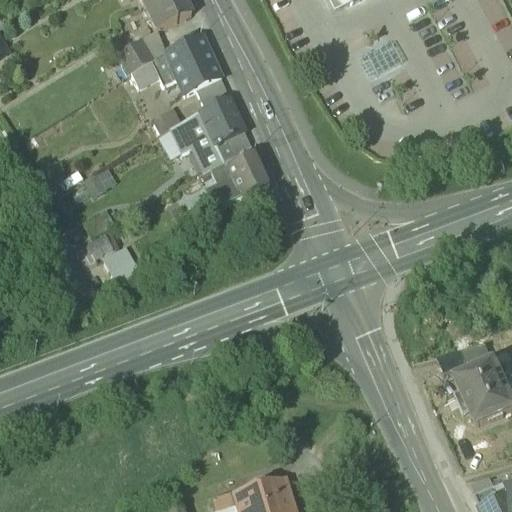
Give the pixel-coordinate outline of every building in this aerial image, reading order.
[(190,24),(178,0),(137,0),(155,40),(190,24)] [(350,11),(344,0),(321,0),(323,3),(350,11)] [(344,0),(350,11),(370,0),(344,0)] [(164,56),(188,51),(185,38),(171,41),(170,36),(160,38),(164,56)] [(148,72),(164,62),(151,41),(114,64),(126,85),(134,81),(148,72)] [(200,46),(166,64),(173,79),(177,90),(183,104),(195,99),(219,87),(200,46)] [(18,53),(6,60),(7,61),(0,65),(0,98),(33,78),(18,53)] [(164,62),(148,72),(158,88),(159,87),(163,97),(177,90),(173,79),(166,64),(165,62),(164,62)] [(143,97),(158,88),(148,72),(134,81),(143,97)] [(195,99),(204,118),(226,104),(227,104),(219,87),(195,99)] [(202,183),(209,179),(249,156),(243,142),(244,142),(228,107),(197,122),(179,133),(169,138),(180,163),(191,158),(202,183)] [(151,129),(158,145),(169,138),(179,133),(173,119),(151,129)] [(180,163),(169,138),(158,145),(156,147),(169,170),(180,163)] [(250,155),(249,156),(209,179),(216,194),(203,200),(213,221),(268,195),(250,155)] [(106,177),(96,183),(105,198),(115,192),(106,177)] [(91,207),(105,198),(96,183),(81,191),(91,207)] [(82,232),(91,247),(114,233),(105,219),(82,232)] [(104,242),(86,253),(95,267),(112,256),(104,242)] [(101,268),(116,293),(138,281),(123,256),(101,268)] [(437,366),(444,381),(467,371),(462,359),(437,366)] [(471,422),(477,434),(489,429),(489,430),(504,424),(503,422),(511,418),(511,396),(507,399),(494,371),(480,377),(469,381),(469,382),(456,388),(461,401),(471,422)] [(464,425),(471,422),(461,401),(454,404),(464,425)] [(292,511),(284,484),(252,494),(257,511),(292,511)] [(471,493),(475,503),(476,504),(494,496),(491,488),(471,493)] [(257,511),(252,494),(231,500),(234,511),(257,511)] [(473,504),(476,511),(491,511),(500,508),(494,496),(476,504),(475,503),(473,504)] [(511,511),(511,499),(508,501),(509,504),(500,508),(491,511),(511,511)] [(234,511),(231,500),(211,507),(212,511),(234,511)]
